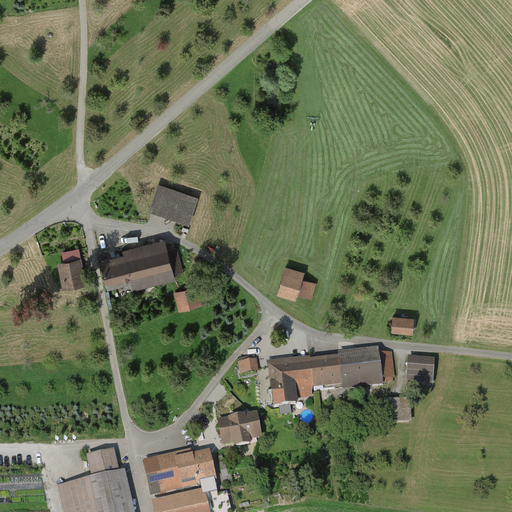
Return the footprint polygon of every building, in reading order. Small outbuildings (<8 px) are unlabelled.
[(199,193),(159,179),(150,206),(191,219),(199,193)] [(176,275),(167,238),(101,255),(109,284),(131,278),(133,286),(176,275)] [(87,282),(81,254),(58,259),(64,287),(87,282)] [(303,267),(285,262),(276,291),(295,297),(303,267)] [(205,282),(174,289),(179,309),(209,302),(205,282)] [(393,329),(416,330),(416,313),(393,312),(393,329)] [(380,346),(339,351),(344,388),(384,383),(380,346)] [(338,353),(310,356),(314,386),(342,382),(338,353)] [(435,356),(408,354),(406,381),(433,383),(435,356)] [(237,358),(240,374),(258,370),(255,355),(237,358)] [(310,355),(267,360),(273,406),(315,401),(310,355)] [(412,397),(387,397),(387,421),(412,421),(412,397)] [(258,410),(218,417),(223,443),(263,436),(258,410)] [(212,445),(144,459),(151,493),(219,479),(212,445)] [(116,447),(87,453),(91,474),(120,468),(116,447)] [(135,511),(126,467),(56,482),(62,511),(135,511)] [(211,511),(207,488),(154,499),(156,511),(211,511)]
